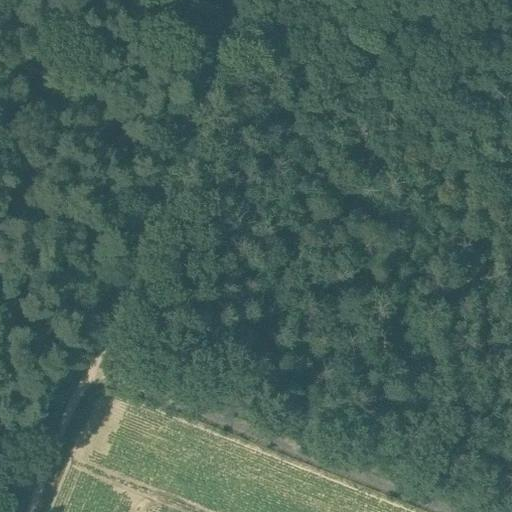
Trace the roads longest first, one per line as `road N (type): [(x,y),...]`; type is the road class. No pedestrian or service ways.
road 1 (track): [(240,0),(98,371)]
road 2 (track): [(98,371),(456,511)]
road 3 (track): [(98,371),(40,511)]
